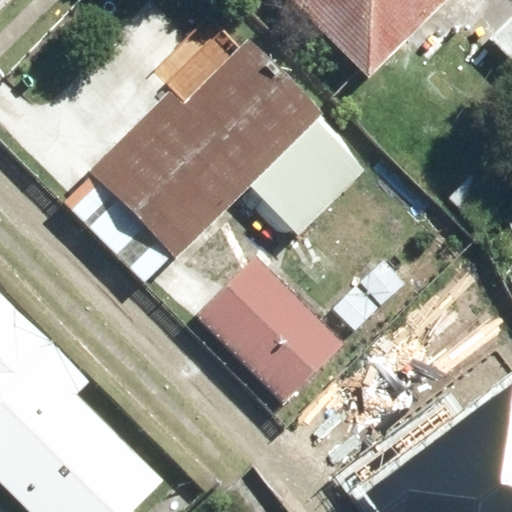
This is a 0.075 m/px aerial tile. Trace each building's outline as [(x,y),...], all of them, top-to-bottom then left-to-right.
[(288,0),(371,83),(455,0),(288,0)] [(95,164),(177,250),(252,178),(303,232),(368,171),(322,122),(323,122),(236,31),(95,164)] [(511,35),(501,47),(511,56),(511,35)] [(476,173),(448,200),(481,234),(509,207),(476,173)] [(383,252),(349,218),(311,255),(345,289),(383,252)] [(256,243),(190,308),(283,403),(349,339),(256,243)] [(410,289),(386,264),(336,312),(361,337),(410,289)] [(0,490),(6,489),(30,511),(171,511),(180,503),(74,408),(101,379),(0,288),(0,490)] [(403,408),(364,365),(314,411),(353,454),(403,408)] [(511,511),(511,425),(492,407),(391,511),(511,511)]
